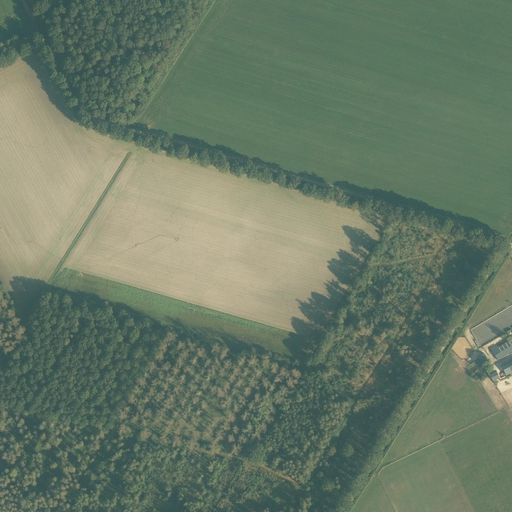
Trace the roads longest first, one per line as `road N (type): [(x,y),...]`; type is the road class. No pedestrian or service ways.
road 1 (track): [(453,223),(130,129)]
road 2 (track): [(130,129),(86,112),(41,31)]
